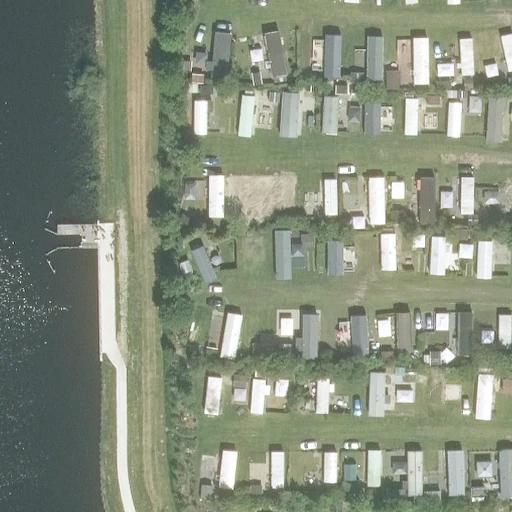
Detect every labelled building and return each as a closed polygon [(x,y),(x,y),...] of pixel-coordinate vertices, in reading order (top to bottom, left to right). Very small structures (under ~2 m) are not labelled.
[(205,62),(204,70),(211,70),(210,78),(226,80),(231,34),(215,32),(212,62),(205,62)] [(511,33),(500,37),(508,72),(511,71),(511,33)] [(272,35),(271,79),(285,80),(287,36),(272,35)] [(325,35),(324,78),(340,78),(340,35),(325,35)] [(366,37),(366,81),(382,81),(383,37),(366,37)] [(427,38),(412,38),(413,84),(428,84),(427,38)] [(471,39),(459,40),(461,76),(473,75),(471,39)] [(307,42),(308,59),(320,58),(319,41),(307,42)] [(182,61),(181,71),(190,72),(191,62),(182,61)] [(399,72),(385,72),(386,90),(400,89),(399,72)] [(350,73),(350,83),(364,83),(364,73),(350,73)] [(192,74),(191,83),(202,84),(203,75),(192,74)] [(472,80),(464,80),(464,89),(472,88),(472,80)] [(450,81),(436,82),(436,90),(450,89),(450,81)] [(188,85),(188,93),(198,93),(198,85),(188,85)] [(201,86),(201,94),(212,94),(212,86),(201,86)] [(238,90),(235,134),(252,135),(255,91),(238,90)] [(282,92),(279,137),(296,138),(299,93),(282,92)] [(327,93),(326,130),(345,130),(346,94),(327,93)] [(486,108),(486,94),(471,94),(471,108),(486,108)] [(424,132),(424,96),(410,95),(410,132),(424,132)] [(488,97),(486,142),(502,143),(504,98),(488,97)] [(194,101),(194,134),(206,134),(206,113),(212,113),(212,101),(194,101)] [(364,103),(364,135),(380,135),(380,103),(364,103)] [(448,103),(446,136),(459,137),(461,104),(448,103)] [(328,176),(330,213),(344,212),(342,176),(328,176)] [(383,178),(368,178),(369,225),(384,224),(383,178)] [(420,178),(419,225),(434,225),(434,178),(420,178)] [(460,178),(460,214),(472,214),(473,178),(460,178)] [(290,180),(289,221),(306,222),(306,180),(290,180)] [(245,183),(244,225),(261,225),(261,183),(245,183)] [(207,185),(207,217),(223,217),(223,185),(207,185)] [(390,211),(389,221),(402,221),(402,212),(390,211)] [(463,215),(463,224),(473,224),(473,215),(463,215)] [(478,215),(478,223),(488,223),(488,215),(478,215)] [(491,215),(491,223),(501,223),(501,215),(491,215)] [(352,220),(339,220),(340,229),(352,229),(352,220)] [(289,231),(274,231),(275,279),(291,279),(289,231)] [(445,276),(449,233),(433,231),(429,275),(445,276)] [(380,234),(381,271),(395,270),(395,234),(380,234)] [(327,241),(327,276),(343,276),(342,241),(327,241)] [(478,241),(476,278),(490,279),(492,242),(478,241)] [(203,246),(191,251),(205,284),(217,279),(203,246)] [(188,260),(178,264),(182,275),(191,271),(188,260)] [(453,328),(453,311),(440,311),(441,328),(453,328)] [(224,312),(223,354),(238,354),(238,312),(224,312)] [(457,312),(457,355),(472,355),(472,312),(457,312)] [(410,313),(395,313),(396,352),(411,352),(410,313)] [(302,315),(301,359),(317,359),(317,315),(302,315)] [(498,315),(498,349),(510,349),(510,315),(498,315)] [(366,316),(350,317),(352,360),(369,359),(366,316)] [(190,344),(188,353),(200,355),(201,346),(190,344)] [(281,346),(281,355),(294,355),(295,346),(281,346)] [(392,352),(380,352),(380,361),(393,361),(392,352)] [(429,352),(429,366),(440,366),(440,352),(429,352)] [(511,353),(498,353),(497,361),(511,362),(511,360),(511,353)] [(296,366),(292,374),(304,380),(308,372),(296,366)] [(478,366),(478,373),(490,374),(490,366),(478,366)] [(279,369),(278,380),(291,381),(292,370),(279,369)] [(255,370),(254,378),(262,378),(263,370),(255,370)] [(234,374),(233,387),(246,389),(247,376),(234,374)] [(478,374),(474,419),(489,420),(492,375),(478,374)] [(388,410),(388,375),(374,375),(374,410),(388,410)] [(432,376),(431,417),(447,417),(447,376),(432,376)] [(208,377),(203,413),(217,415),(222,378),(208,377)] [(252,379),(250,413),(262,414),(265,380),(252,379)] [(317,379),(315,413),(328,414),(329,380),(317,379)] [(452,396),(463,398),(465,383),(454,381),(452,396)] [(305,401),(305,409),(313,409),(313,401),(305,401)] [(502,450),(498,452),(499,498),(511,497),(511,450),(510,449),(502,450)] [(222,450),(218,487),(232,489),(237,452),(222,450)] [(367,451),(367,486),(379,487),(380,451),(367,451)] [(407,451),(407,496),(421,496),(421,451),(407,451)] [(270,452),(270,489),(283,489),(283,452),(270,452)] [(449,452),(449,495),(465,495),(465,452),(449,452)] [(323,453),(323,482),(335,483),(336,453),(323,453)] [(201,485),(200,499),(211,500),(212,486),(201,485)] [(483,487),(470,487),(470,498),(484,498),(483,487)] [(381,489),(381,503),(391,502),(391,489),(381,489)] [(366,490),(366,500),(375,500),(375,490),(366,490)] [(307,491),(306,500),(319,501),(320,492),(307,491)]
